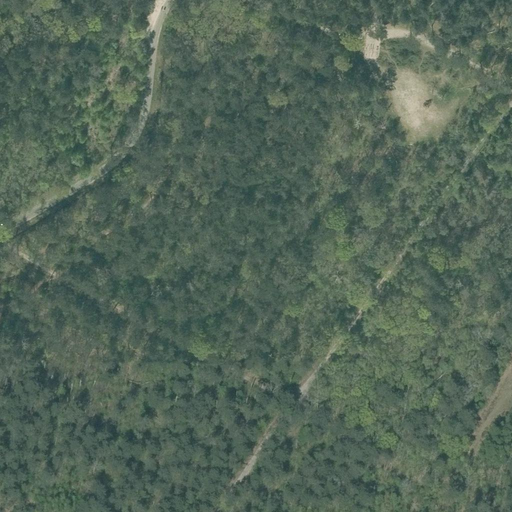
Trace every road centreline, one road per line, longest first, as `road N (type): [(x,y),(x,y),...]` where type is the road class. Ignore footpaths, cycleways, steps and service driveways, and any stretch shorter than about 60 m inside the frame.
road 1 (track): [(292,398),(511,110)]
road 2 (unclassified): [(170,0),(150,39),(139,134),(124,154),(0,236)]
